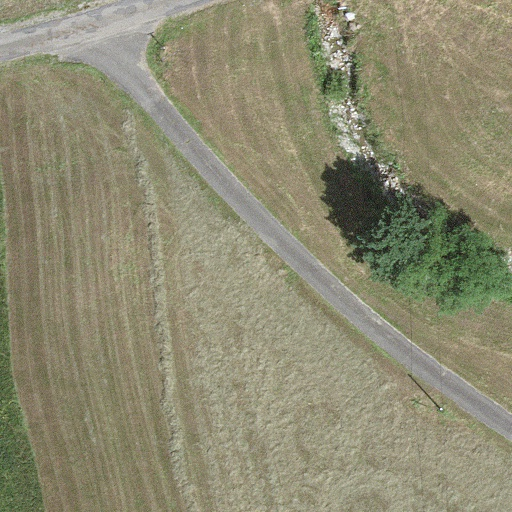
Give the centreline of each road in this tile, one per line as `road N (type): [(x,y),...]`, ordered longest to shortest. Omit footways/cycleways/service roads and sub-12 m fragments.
road 1 (track): [(511,426),(334,293),(89,25)]
road 2 (unclassified): [(0,50),(169,0)]
